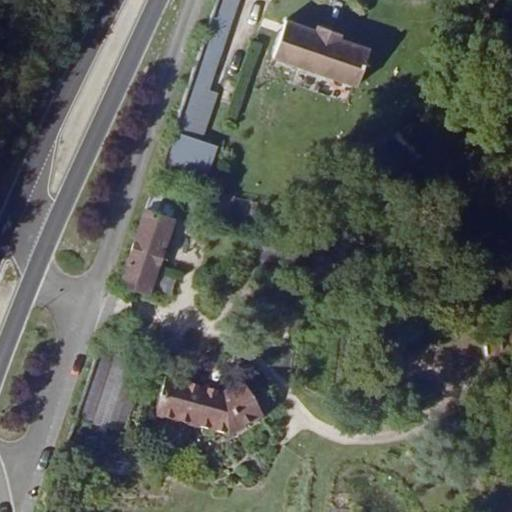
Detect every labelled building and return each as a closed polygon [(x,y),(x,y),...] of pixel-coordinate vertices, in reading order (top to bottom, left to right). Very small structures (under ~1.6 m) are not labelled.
[(217,94),(205,90),(235,0),(217,0),(173,132),(201,142),(217,94)] [(316,31),(286,20),(273,58),(356,87),(369,49),(340,39),(341,35),(317,26),(316,31)] [(173,132),(159,171),(204,185),(217,147),(201,142),(173,132)] [(152,192),(146,210),(172,218),(177,200),(152,192)] [(155,272),(174,219),(172,218),(146,210),(120,285),(148,294),(150,287),(171,294),(176,280),(155,272)] [(98,349),(75,420),(123,433),(147,363),(98,349)] [(224,395),(166,379),(156,415),(229,436),(262,417),(243,383),(224,395)] [(91,454),(90,473),(154,476),(154,455),(91,454)]
